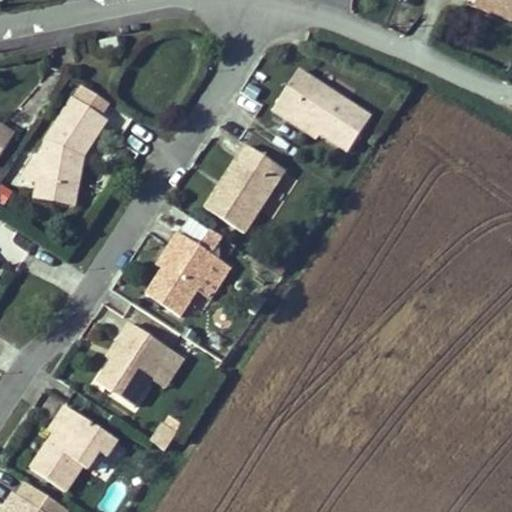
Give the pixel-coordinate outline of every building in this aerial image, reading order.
[(511,0),(475,0),(474,5),(511,18),(511,0)] [(112,38),(96,40),(98,52),(114,49),(112,38)] [(288,118),(316,137),(345,154),(367,120),(294,73),(268,115),(283,125),(288,118)] [(71,157),(80,158),(102,123),(68,101),(42,143),(40,156),(33,156),(17,181),(35,184),(66,190),(71,157)] [(283,125),(312,143),(316,137),(288,118),(283,125)] [(0,151),(10,136),(0,129),(0,151)] [(243,148),(201,211),(239,237),(281,174),(243,148)] [(32,200),(71,207),(80,158),(71,157),(66,190),(35,184),(32,200)] [(215,261),(174,235),(166,249),(172,253),(159,272),(144,296),(178,318),(215,261)] [(172,253),(166,249),(153,268),(159,272),(172,253)] [(170,353),(128,325),(118,340),(124,344),(110,366),(96,387),(133,410),(170,353)] [(124,344),(118,340),(104,362),(110,366),(124,344)] [(60,427),(52,439),(31,471),(66,494),(82,470),(87,473),(99,454),(107,460),(117,444),(63,409),(54,423),(60,427)] [(54,423),(46,435),(52,439),(60,427),(54,423)] [(37,511),(9,494),(0,509),(6,511),(37,511)]
